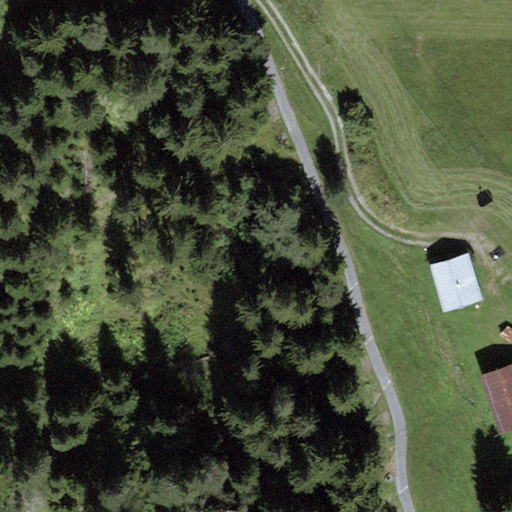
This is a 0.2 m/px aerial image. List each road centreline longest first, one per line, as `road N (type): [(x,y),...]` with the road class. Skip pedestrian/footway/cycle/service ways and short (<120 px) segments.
road 1 (track): [(407,511),(350,279),(236,0)]
road 2 (track): [(256,0),(327,109),(352,200),(369,226),(399,238),(458,241),(481,253),(495,275)]
